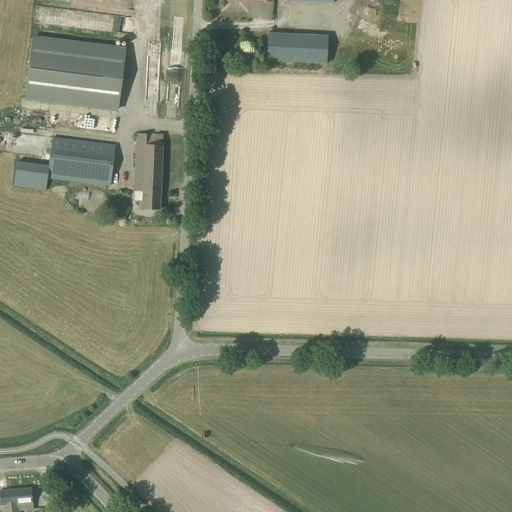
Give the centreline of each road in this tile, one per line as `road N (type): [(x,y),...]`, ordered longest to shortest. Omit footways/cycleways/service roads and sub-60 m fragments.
road 1 (unclassified): [(176,353),(199,0)]
road 2 (tertiary): [(511,355),(215,346),(176,353)]
road 3 (tertiary): [(176,353),(77,442)]
